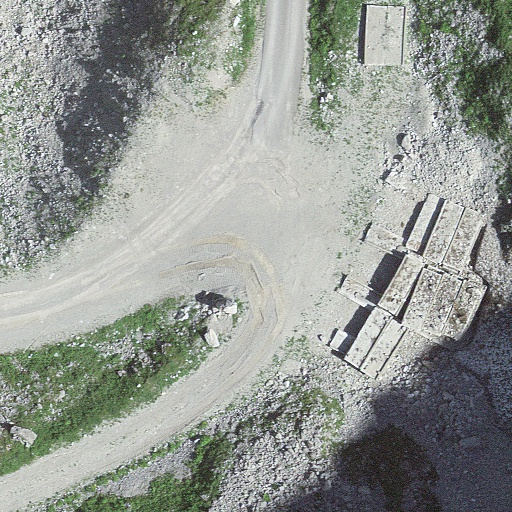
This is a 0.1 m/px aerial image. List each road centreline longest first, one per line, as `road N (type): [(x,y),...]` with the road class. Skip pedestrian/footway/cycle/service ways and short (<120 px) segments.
road 1 (track): [(223,204),(264,285),(265,320),(242,355),(184,406),(0,504)]
road 2 (track): [(223,204),(81,292),(0,317)]
road 3 (track): [(288,0),(271,93),(223,204)]
